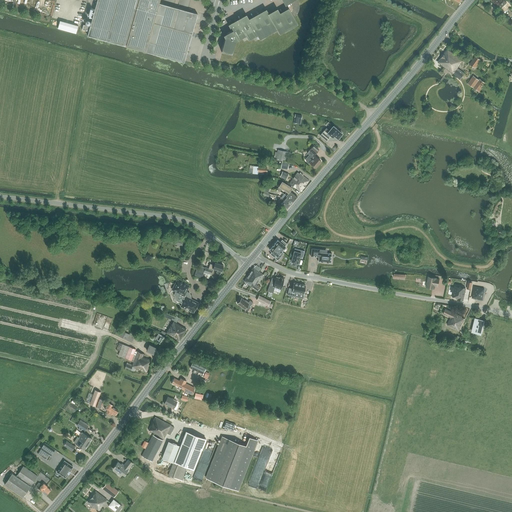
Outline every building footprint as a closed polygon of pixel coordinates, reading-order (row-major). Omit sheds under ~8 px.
[(83,25),(82,29),(89,31),(88,34),(184,61),(185,61),(187,53),(192,33),(195,23),(198,14),(188,11),(177,8),(174,7),(159,3),(159,0),(97,0),(90,27),(83,25)] [(498,6),(501,9),(507,3),(504,0),(503,0),(491,0),(492,0),(498,6)] [(79,4),(79,9),(78,9),(77,15),(84,16),(85,5),(79,4)] [(221,52),(222,52),(223,50),(231,53),(230,55),(231,55),(235,41),(237,40),(238,40),(246,35),(248,40),(249,40),(249,39),(257,35),(259,39),(260,39),(277,29),(279,34),(280,34),(280,33),(297,24),(289,9),(289,10),(281,15),(278,10),(277,10),(278,11),(270,15),(267,10),(266,11),(267,11),(250,21),(247,16),(246,16),(247,17),(239,21),(238,21),(238,22),(230,26),(230,25),(229,26),(232,31),(228,33),(226,34),(227,34),(221,52)] [(78,26),(60,21),(58,28),(76,33),(78,26)] [(462,60),(448,49),(438,63),(460,79),(465,73),(458,68),(460,65),(459,64),(462,60)] [(481,60),(475,56),(470,65),(475,68),(481,60)] [(473,76),(468,83),(479,92),(485,83),(480,79),(479,80),(473,76)] [(333,126),(329,131),(326,128),(320,136),(327,141),(331,136),(333,137),(334,136),(338,139),(342,134),(337,129),(338,129),(334,126),(333,126)] [(305,159),(305,160),(305,161),(306,162),(308,163),(309,163),(315,168),(321,161),(316,157),(315,157),(312,155),(313,154),(314,154),(318,149),(313,145),(309,150),(307,153),(309,154),(306,158),(305,159)] [(278,150),(276,158),(286,160),(287,152),(278,150)] [(258,166),(253,166),(250,166),(249,172),(252,172),(252,174),(258,174),(258,172),(258,167),(258,166)] [(286,180),(287,178),(288,174),(283,172),(280,178),(286,180)] [(299,173),(298,172),(297,172),(289,183),(300,191),(300,192),(309,180),(302,175),(303,174),(300,172),(299,173)] [(284,194),(286,195),(293,201),(297,197),(289,190),(292,188),(282,182),(279,187),(277,189),(280,191),(282,189),(285,191),(284,192),(285,193),(284,194)] [(283,195),(281,197),(290,205),(293,201),(286,195),(285,196),(283,195)] [(303,195),(296,202),(298,203),(305,197),(303,195)] [(287,208),(290,205),(281,197),(278,201),(287,208)] [(277,241),(275,244),(275,243),(274,244),(275,244),(274,245),(281,251),(282,251),(285,247),(285,246),(287,244),(282,240),(280,242),(278,240),(277,240),(277,241)] [(283,253),(282,251),(281,251),(274,245),(273,246),(272,246),(273,246),(270,249),(270,250),(272,252),(270,253),(270,254),(277,260),(278,260),(284,253),(283,253)] [(291,261),(298,263),(299,258),(302,258),(304,251),(295,248),(291,261)] [(332,254),(320,252),(320,249),(312,248),(311,256),(319,257),(318,261),(331,263),(332,254)] [(205,267),(200,266),(197,276),(202,278),(202,276),(207,278),(208,273),(212,275),(213,270),(213,269),(213,268),(218,270),(217,272),(218,273),(219,274),(221,273),(221,271),(222,271),(223,265),(215,263),(215,265),(210,264),(209,268),(205,267)] [(264,275),(259,271),(254,268),(252,270),(244,281),(250,285),(258,291),(260,286),(257,284),(264,275)] [(434,289),(435,286),(438,287),(439,280),(436,279),(436,278),(428,276),(426,287),(434,289)] [(269,285),(267,291),(273,293),(275,287),(281,289),(284,280),(276,277),(276,279),(272,278),(269,285)] [(177,280),(172,290),(177,292),(175,296),(176,301),(182,303),(181,307),(193,313),(198,303),(190,299),(191,298),(190,294),(186,292),(189,286),(177,280)] [(294,283),(292,289),(289,288),(288,295),(294,296),(295,292),(304,294),(306,285),(294,283)] [(458,299),(458,300),(463,301),(465,288),(454,286),(452,297),(456,297),(456,298),(458,299)] [(474,287),(472,298),(482,300),(484,288),(474,287)] [(257,300),(268,306),(270,301),(259,295),(257,300)] [(238,302),(237,303),(244,309),(247,311),(250,308),(249,307),(253,302),(250,300),(248,302),(245,300),(244,301),(241,298),(240,301),(239,301),(238,302)] [(445,309),(443,314),(451,318),(447,325),(458,331),(464,319),(461,318),(461,317),(445,309)] [(476,318),(472,332),(481,334),(484,321),(476,318)] [(166,333),(179,341),(186,330),(174,322),(172,325),(172,324),(166,333)] [(119,336),(132,342),(135,337),(121,330),(119,336)] [(165,338),(158,333),(154,340),(161,344),(165,338)] [(131,361),(134,362),(138,352),(135,351),(136,349),(123,344),(122,344),(120,351),(118,356),(125,358),(132,361),(131,361)] [(156,348),(149,344),(146,350),(153,354),(156,348)] [(144,355),(138,352),(134,362),(133,365),(127,363),(125,368),(135,372),(136,368),(147,373),(151,364),(150,364),(151,361),(143,358),(144,355)] [(190,367),(202,373),(206,365),(194,359),(190,367)] [(186,381),(181,378),(179,381),(174,378),(172,383),(181,388),(181,389),(191,394),(194,388),(185,383),(186,381)] [(95,390),(90,404),(96,406),(99,398),(101,392),(95,390)] [(164,404),(174,409),(177,402),(168,397),(164,404)] [(99,398),(96,406),(101,408),(104,400),(99,398)] [(108,403),(105,408),(107,410),(108,413),(110,415),(113,414),(115,415),(116,414),(117,414),(118,412),(117,411),(118,410),(112,407),(113,405),(108,403)] [(155,417),(149,430),(154,433),(164,438),(167,433),(170,435),(174,427),(155,417)] [(79,421),(77,425),(85,430),(88,426),(87,426),(83,423),(79,421)] [(186,431),(174,462),(194,469),(201,450),(202,450),(206,439),(186,431)] [(79,438),(80,438),(88,444),(92,438),(82,432),(81,432),(80,434),(80,435),(79,438)] [(142,456),(152,461),(163,440),(153,435),(142,456)] [(222,436),(205,478),(230,487),(246,446),(222,436)] [(76,443),(76,444),(85,449),(88,444),(80,438),(79,438),(77,437),(74,442),(76,443)] [(246,446),(230,487),(238,491),(258,441),(249,437),(248,440),(246,446)] [(75,446),(66,441),(64,445),(72,451),(75,446)] [(168,441),(162,458),(173,462),(179,446),(168,441)] [(45,443),(41,449),(49,454),(51,455),(55,450),(45,443)] [(118,462),(113,468),(120,475),(121,473),(124,475),(133,463),(128,459),(123,466),(118,462)] [(70,471),(73,467),(64,461),(57,472),(65,478),(68,473),(69,474),(69,473),(68,473),(70,471),(70,472),(70,471)] [(173,462),(168,475),(182,480),(187,468),(173,462)] [(17,474),(16,476),(31,486),(38,476),(23,466),(17,475),(17,474)] [(31,486),(16,476),(12,473),(4,484),(23,497),(31,486)] [(39,483),(36,486),(37,487),(44,492),(45,491),(48,494),(51,490),(47,487),(48,486),(44,483),(43,483),(42,485),(39,483)] [(107,492),(114,497),(119,491),(112,486),(107,492)] [(101,507),(102,507),(107,500),(96,491),(88,502),(98,510),(101,507)] [(109,505),(115,511),(115,510),(117,511),(122,506),(120,504),(114,499),(109,505)]
